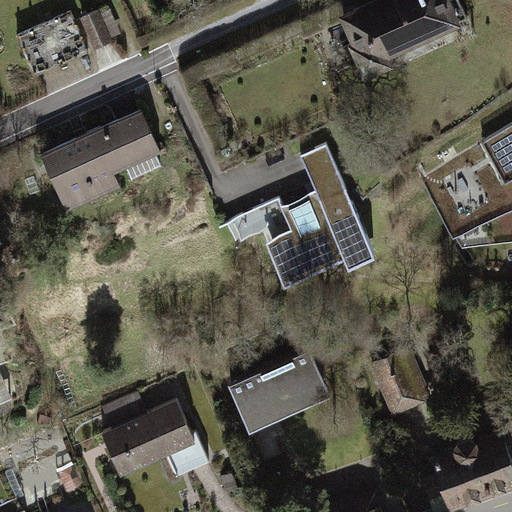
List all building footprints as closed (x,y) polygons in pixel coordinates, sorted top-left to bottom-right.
[(373,0),(349,11),(378,79),(410,66),(404,53),(483,19),(474,0),(373,0)] [(127,36),(112,6),(94,14),(108,44),(127,36)] [(86,7),(31,30),(48,69),(103,46),(86,7)] [(153,104),(54,148),(80,208),(136,183),(129,167),(173,147),(153,104)] [(511,127),(429,172),(469,244),(511,239),(511,127)] [(389,249),(341,141),(317,151),(333,187),(296,203),(292,195),(245,216),(254,237),(276,227),(298,278),(359,251),(363,260),(389,249)] [(421,341),(383,357),(406,410),(443,394),(421,341)] [(325,342),(240,377),(261,426),(345,391),(325,342)] [(0,415),(1,415),(0,411),(0,400),(32,388),(21,363),(10,367),(8,360),(1,363),(0,359),(0,415)] [(135,470),(182,448),(192,470),(222,457),(192,392),(164,405),(154,384),(117,401),(126,421),(114,426),(135,470)] [(511,429),(450,450),(468,504),(511,489),(511,429)] [(397,511),(389,484),(300,511),(397,511)] [(0,511),(30,511),(27,501),(0,508),(0,511)]
